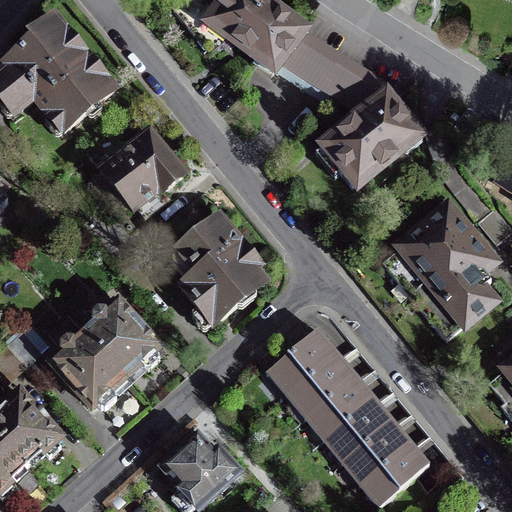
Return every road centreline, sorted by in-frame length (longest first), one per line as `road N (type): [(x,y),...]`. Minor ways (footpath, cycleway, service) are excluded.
road 1 (residential): [(58,511),(321,272)]
road 2 (residential): [(321,272),(97,0)]
road 3 (residential): [(511,106),(342,0)]
road 4 (residential): [(418,389),(321,272)]
road 5 (residential): [(511,501),(418,389)]
